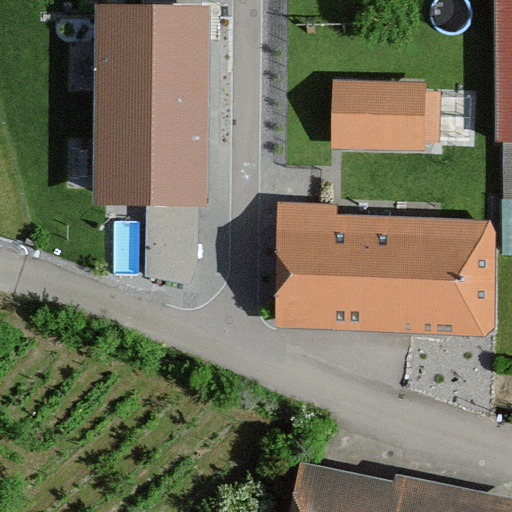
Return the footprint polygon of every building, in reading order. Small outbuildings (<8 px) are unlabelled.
[(511,0),(501,0),(503,253),(511,252),(511,0)] [(202,17),(99,16),(97,196),(200,197),(202,17)] [(337,145),(419,147),(421,87),(338,85),(337,145)] [(283,321),(484,328),(487,228),(286,221),(283,321)] [(511,511),(304,470),(295,511),(511,511)]
